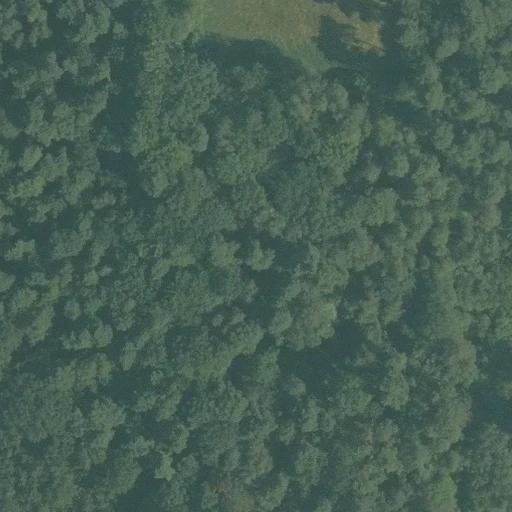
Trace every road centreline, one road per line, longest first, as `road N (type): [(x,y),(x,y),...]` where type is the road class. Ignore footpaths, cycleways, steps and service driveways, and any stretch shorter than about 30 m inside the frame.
road 1 (track): [(160,0),(247,511)]
road 2 (track): [(47,0),(75,132)]
